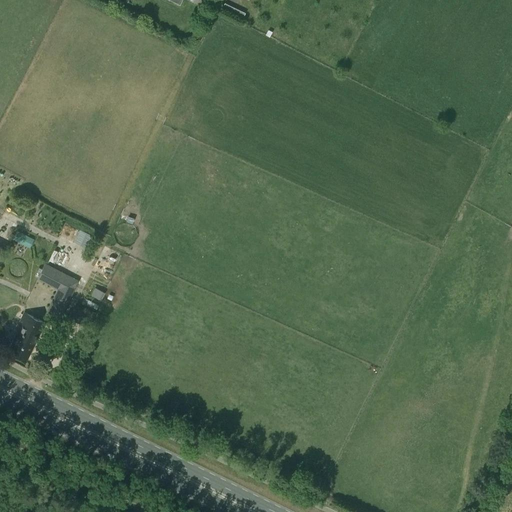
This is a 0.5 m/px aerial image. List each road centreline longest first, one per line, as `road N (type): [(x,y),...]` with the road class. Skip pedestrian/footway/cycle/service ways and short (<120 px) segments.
road 1 (primary): [(273,511),(0,378)]
road 2 (primary): [(0,397),(234,511)]
